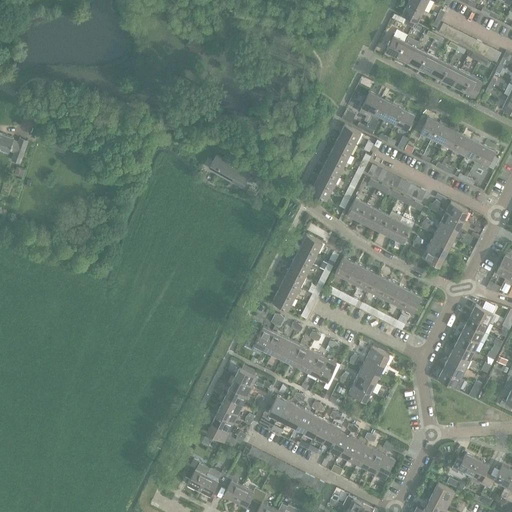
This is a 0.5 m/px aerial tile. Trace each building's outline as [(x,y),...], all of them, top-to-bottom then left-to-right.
[(409,0),(408,2),(423,9),(427,0),(409,0)] [(408,2),(402,13),(417,21),(423,9),(408,2)] [(483,7),(481,11),(489,15),(491,11),(483,7)] [(441,9),(437,16),(441,19),(445,11),(441,9)] [(491,11),(489,15),(496,19),(498,14),(491,11)] [(433,24),(437,27),(441,19),(437,16),(433,24)] [(404,23),(412,27),(414,23),(406,19),(404,23)] [(439,32),(443,34),(448,25),(443,22),(439,32)] [(414,23),(412,27),(419,31),(422,27),(414,23)] [(448,25),(443,34),(448,37),(453,27),(448,25)] [(453,27),(448,37),(453,39),(458,30),(453,27)] [(426,34),(434,38),(436,34),(428,30),(426,34)] [(458,30),(453,39),(458,42),(463,32),(458,30)] [(463,32),(458,42),(463,44),(468,35),(463,32)] [(386,50),(398,56),(405,41),(394,35),(386,50)] [(468,35),(463,44),(468,46),(473,37),(468,35)] [(473,37),(468,46),(473,49),(477,39),(473,37)] [(186,45),(195,52),(197,54),(203,47),(200,46),(192,38),(186,45)] [(477,39),(473,49),(478,51),(482,42),(477,39)] [(405,41),(398,56),(408,61),(416,46),(405,41)] [(482,42),(478,51),(482,54),(487,44),(482,42)] [(487,44),(482,54),(487,56),(492,47),(487,44)] [(416,46),(408,61),(419,67),(427,52),(416,46)] [(464,53),(466,49),(458,46),(457,49),(455,53),(458,55),(460,51),(464,53)] [(492,47),(487,56),(492,59),(497,49),(492,47)] [(497,49),(492,59),(497,61),(502,52),(497,49)] [(427,52),(419,67),(431,73),(438,57),(427,52)] [(471,57),(478,61),(480,57),(472,53),(471,57)] [(504,56),(500,63),(504,65),(508,58),(504,56)] [(438,57),(431,73),(442,78),(450,63),(438,57)] [(450,63),(442,78),(453,84),(461,69),(450,63)] [(500,63),(496,71),(501,73),(504,65),(500,63)] [(461,69),(453,84),(464,89),(472,74),(461,69)] [(472,74),(464,89),(475,95),(483,80),(472,74)] [(492,78),(489,85),(493,87),(497,80),(492,78)] [(489,85),(485,93),(489,95),(493,87),(489,85)] [(368,121),(373,111),(374,112),(382,97),(370,91),(363,106),(362,106),(359,111),(367,115),(364,119),(368,121)] [(511,111),(511,97),(508,95),(503,107),(511,111)] [(382,97),(374,112),(385,117),(393,102),(382,97)] [(393,102),(385,117),(396,123),(404,108),(393,102)] [(404,108),(396,123),(408,129),(410,130),(414,123),(411,122),(415,114),(404,108)] [(347,109),(342,118),(347,120),(351,111),(347,109)] [(414,128),(421,131),(432,137),(440,122),(429,116),(426,120),(420,117),(414,128)] [(357,126),(365,130),(367,126),(359,122),(357,126)] [(440,122),(432,137),(443,143),(451,127),(440,122)] [(345,123),(339,135),(355,143),(361,131),(345,123)] [(451,127),(443,143),(454,148),(462,133),(451,127)] [(20,163),(28,140),(20,137),(18,142),(13,140),(14,138),(0,132),(0,147),(9,151),(9,150),(14,152),(11,160),(20,163)] [(379,137),(387,141),(389,137),(381,133),(379,137)] [(462,133),(454,148),(465,154),(473,138),(462,133)] [(339,135),(334,146),(350,154),(355,143),(339,135)] [(473,138),(465,154),(477,160),(484,144),(473,138)] [(54,140),(52,148),(64,153),(66,144),(54,140)] [(364,148),(369,151),(373,143),(368,140),(364,148)] [(400,141),(397,146),(403,149),(406,144),(400,141)] [(407,144),(404,150),(411,153),(414,148),(407,144)] [(484,144),(477,160),(493,168),(499,158),(493,155),(495,150),(484,144)] [(334,146),(328,157),(344,165),(350,154),(334,146)] [(415,150),(413,154),(421,158),(423,154),(415,150)] [(365,153),(362,160),(367,163),(371,155),(365,153)] [(243,186),(249,175),(237,168),(238,165),(223,157),(222,159),(216,155),(210,166),(217,170),(217,172),(243,186)] [(437,161),(435,166),(443,170),(445,165),(449,157),(445,155),(441,163),(437,161)] [(328,157),(322,168),(338,176),(344,165),(328,157)] [(362,160),(356,171),(361,174),(367,163),(362,160)] [(368,173),(372,175),(377,166),(372,163),(368,173)] [(445,165),(443,170),(451,173),(453,169),(445,165)] [(377,166),(372,175),(377,177),(382,168),(377,166)] [(322,168),(317,180),(333,188),(338,176),(322,168)] [(382,168),(377,177),(382,180),(387,171),(382,168)] [(356,171),(351,183),(356,185),(361,174),(356,171)] [(387,171),(382,180),(387,182),(392,173),(387,171)] [(392,173),(387,182),(392,185),(396,176),(392,173)] [(460,173),(457,177),(466,181),(468,177),(460,173)] [(396,176),(392,185),(397,187),(401,178),(396,176)] [(367,183),(375,187),(378,182),(370,178),(367,183)] [(401,178),(397,187),(402,190),(406,181),(401,178)] [(327,199),(333,188),(317,180),(311,191),(327,199)] [(406,181),(402,190),(406,192),(411,183),(406,181)] [(378,182),(375,187),(386,193),(389,187),(378,182)] [(351,183),(345,194),(350,197),(356,185),(351,183)] [(411,183),(406,192),(411,195),(416,186),(411,183)] [(416,186),(411,195),(416,197),(421,188),(416,186)] [(389,187),(386,193),(397,199),(400,193),(389,187)] [(421,188),(416,197),(421,200),(426,190),(421,188)] [(400,193),(397,199),(408,204),(411,199),(400,193)] [(339,205),(344,208),(350,197),(345,194),(339,205)] [(348,214),(359,219),(367,203),(356,197),(348,214)] [(420,210),(423,204),(411,199),(408,204),(420,210)] [(451,201),(446,210),(464,219),(468,210),(451,201)] [(367,203),(359,219),(370,225),(378,209),(367,203)] [(378,209),(370,225),(381,231),(389,214),(378,209)] [(446,210),(442,219),(459,228),(464,219),(446,210)] [(389,214),(381,231),(392,236),(401,220),(389,214)] [(442,219),(437,229),(454,237),(459,228),(442,219)] [(401,220),(392,236),(404,242),(412,226),(401,220)] [(437,229),(432,238),(450,246),(454,237),(437,229)] [(307,234),(301,245),(317,253),(323,242),(307,234)] [(432,238),(428,247),(445,256),(450,246),(432,238)] [(301,245),(296,256),(312,264),(317,253),(301,245)] [(440,265),(445,256),(428,247),(423,256),(440,265)] [(333,251),(329,259),(334,262),(339,254),(333,251)] [(497,271),(507,275),(511,264),(511,256),(506,254),(497,271)] [(296,256),(290,267),(306,275),(312,264),(296,256)] [(336,272),(347,278),(355,262),(344,257),(336,272)] [(329,259),(323,270),(329,273),(334,262),(329,259)] [(355,262),(347,278),(358,284),(366,268),(355,262)] [(290,267),(284,278),(300,287),(306,275),(290,267)] [(366,268),(358,284),(369,290),(377,274),(366,268)] [(323,270),(318,282),(323,284),(329,273),(323,270)] [(377,274),(369,290),(380,295),(388,279),(377,274)] [(284,278),(279,289),(295,298),(300,287),(284,278)] [(388,279),(380,295),(391,301),(399,285),(388,279)] [(318,282),(312,293),(317,295),(323,284),(318,282)] [(327,290),(338,296),(341,290),(329,285),(327,290)] [(399,285),(391,301),(402,307),(410,291),(399,285)] [(289,309),(295,298),(279,289),(273,301),(289,309)] [(338,296),(349,301),(352,296),(341,290),(338,296)] [(410,291),(402,307),(414,312),(422,297),(410,291)] [(312,293),(306,304),(312,306),(317,295),(312,293)] [(349,301),(360,307),(363,302),(352,296),(349,301)] [(476,304),(472,313),(489,321),(493,312),(485,308),(488,303),(479,298),(476,304)] [(363,302),(360,307),(371,313),(374,308),(371,306),(373,303),(365,299),(364,302),(363,302)] [(301,315),(306,318),(312,306),(306,304),(301,315)] [(371,313),(382,319),(385,313),(374,308),(371,313)] [(382,319),(393,324),(396,319),(385,313),(382,319)] [(472,313),(467,322),(484,331),(489,321),(472,313)] [(396,319),(393,324),(402,329),(405,323),(396,319)] [(467,322),(462,331),(479,340),(484,331),(467,322)] [(255,343),(264,347),(273,330),(264,326),(255,343)] [(273,330),(264,347),(274,352),(282,335),(273,330)] [(462,331),(458,341),(475,349),(479,340),(462,331)] [(282,335),(274,352),(283,356),(291,340),(282,335)] [(364,346),(368,343),(369,338),(362,335),(360,339),(360,344),(364,346)] [(494,343),(493,347),(498,349),(503,341),(496,337),(493,342),(494,343)] [(291,340),(283,356),(292,361),(300,344),(291,340)] [(458,341),(453,350),(470,358),(475,349),(458,341)] [(300,344),(292,361),(301,366),(309,349),(300,344)] [(373,345),(368,355),(385,364),(390,354),(373,345)] [(489,350),(486,355),(493,359),(498,349),(493,347),(490,351),(489,350)] [(309,349),(301,366),(310,370),(318,353),(309,349)] [(453,350),(448,359),(466,367),(470,358),(453,350)] [(318,353),(310,370),(320,375),(328,358),(318,353)] [(368,355),(363,364),(381,372),(385,364),(368,355)] [(485,361),(483,365),(489,368),(493,359),(486,355),(487,356),(487,362),(485,361)] [(498,356),(496,361),(505,365),(508,360),(498,356)] [(328,358),(320,375),(329,380),(337,363),(328,358)] [(448,359),(444,368),(461,377),(466,367),(448,359)] [(241,367),(236,377),(253,386),(258,376),(254,374),(256,369),(244,363),(242,368),(241,367)] [(363,364),(359,373),(376,382),(381,372),(363,364)] [(456,386),(461,377),(444,368),(439,377),(456,386)] [(359,373),(354,382),(371,391),(376,382),(359,373)] [(236,377),(231,386),(248,395),(253,386),(236,377)] [(366,400),(371,391),(354,382),(349,392),(366,400)] [(472,387),(468,395),(474,397),(478,390),(480,386),(474,383),(472,387)] [(231,386),(227,395),(244,404),(248,395),(231,386)] [(511,389),(506,400),(503,399),(500,405),(511,410),(511,407),(511,389)] [(227,395),(222,404),(239,413),(244,404),(227,395)] [(269,412),(278,417),(287,400),(277,395),(269,412)] [(335,396),(332,402),(340,406),(341,407),(344,401),(335,396)] [(287,400),(278,417),(288,421),(296,405),(287,400)] [(222,404),(218,413),(234,422),(239,413),(222,404)] [(296,405),(288,421),(297,426),(305,409),(296,405)] [(305,409),(297,426),(306,430),(314,414),(305,409)] [(218,413),(213,423),(230,431),(234,422),(218,413)] [(314,414),(306,430),(315,435),(324,419),(314,414)] [(324,419),(315,435),(324,440),(333,423),(324,419)] [(225,440),(230,431),(213,423),(208,432),(225,440)] [(333,423),(324,440),(333,444),(331,448),(332,448),(342,428),(333,423)] [(275,424),(272,430),(281,434),(284,429),(275,424)] [(342,428),(332,448),(341,453),(349,436),(340,432),(342,428)] [(349,436),(341,453),(350,457),(358,441),(349,436)] [(301,439),(299,444),(309,448),(311,444),(301,439)] [(358,441),(350,457),(359,462),(367,445),(358,441)] [(247,443),(243,453),(248,455),(253,446),(247,443)] [(311,444),(309,448),(318,453),(320,449),(311,444)] [(367,445),(359,462),(368,467),(376,450),(367,445)] [(253,446),(248,455),(253,458),(258,449),(253,446)] [(258,449),(253,458),(258,460),(262,451),(258,449)] [(376,450),(368,467),(377,471),(385,454),(376,450)] [(262,451),(258,460),(262,462),(267,453),(262,451)] [(267,453),(262,462),(267,465),(272,456),(267,453)] [(459,468),(471,474),(478,459),(466,453),(463,460),(457,457),(452,468),(457,471),(459,468)] [(385,454),(377,471),(387,476),(395,459),(385,454)] [(272,456),(267,465),(272,467),(277,458),(272,456)] [(188,483),(200,489),(211,466),(210,467),(199,462),(200,460),(193,457),(191,461),(192,462),(186,473),(192,476),(188,483)] [(277,458),(272,467),(277,470),(282,461),(277,458)] [(478,459),(471,474),(481,479),(479,482),(485,485),(491,474),(485,472),(489,464),(478,459)] [(282,461),(277,470),(282,472),(287,463),(282,461)] [(287,463),(282,472),(287,475),(291,466),(287,463)] [(491,474),(485,485),(491,488),(495,480),(506,485),(500,496),(500,497),(511,473),(511,468),(503,464),(496,477),(491,474)] [(211,466),(200,489),(211,494),(217,482),(223,484),(229,473),(223,470),(222,471),(211,466)] [(291,466),(287,475),(292,477),(296,468),(291,466)] [(296,468),(292,477),(297,480),(301,471),(296,468)] [(301,471),(297,480),(302,482),(306,473),(301,471)] [(224,494),(236,500),(244,485),(233,479),(235,476),(229,473),(223,484),(228,487),(224,494)] [(306,473),(302,482),(306,485),(311,475),(306,473)] [(511,473),(500,497),(506,500),(511,488),(511,473)] [(311,475),(306,485),(311,487),(316,478),(311,475)] [(316,478),(311,487),(316,490),(321,480),(316,478)] [(454,487),(461,491),(465,482),(458,479),(454,487)] [(321,480),(316,490),(321,492),(325,483),(321,480)] [(438,482),(434,491),(451,500),(455,491),(438,482)] [(244,485),(236,500),(247,506),(251,498),(256,501),(262,490),(256,487),(254,490),(244,485)] [(257,511),(271,511),(274,507),(263,502),(268,493),(262,490),(256,501),(261,504),(257,511)] [(434,491),(429,501),(446,509),(451,500),(434,491)] [(481,494),(478,500),(484,503),(487,497),(481,494)] [(344,504),(349,507),(359,511),(372,511),(374,508),(349,495),(344,504)] [(429,501),(424,510),(429,511),(444,511),(446,509),(429,501)] [(274,507),(271,511),(299,511),(301,509),(289,503),(288,505),(282,502),(278,509),(274,507)]
